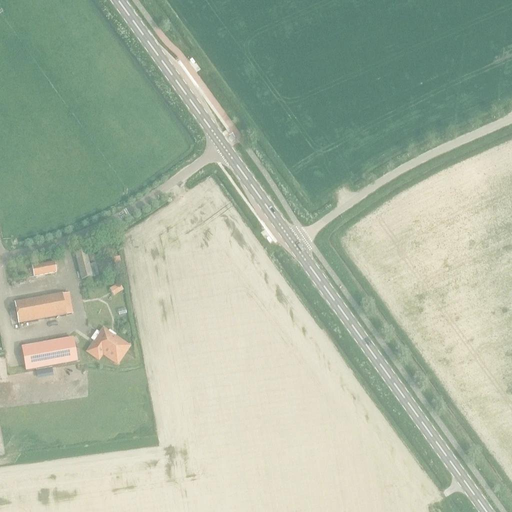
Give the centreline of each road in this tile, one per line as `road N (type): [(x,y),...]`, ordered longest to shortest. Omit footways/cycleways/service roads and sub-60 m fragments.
road 1 (secondary): [(486,511),(293,244)]
road 2 (unclassified): [(293,244),(399,169),(511,119)]
road 3 (secondary): [(224,147),(117,0)]
road 4 (residential): [(0,257),(77,236),(126,211)]
